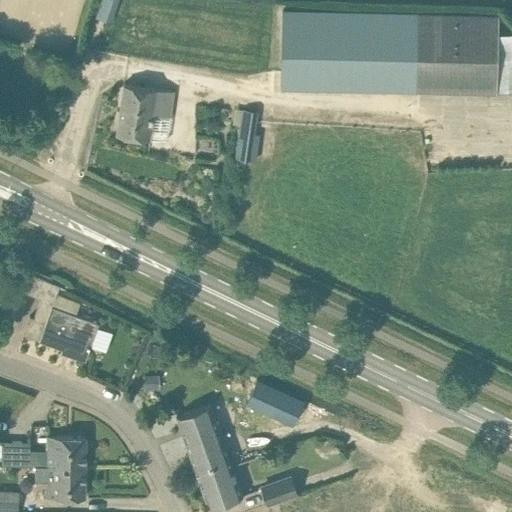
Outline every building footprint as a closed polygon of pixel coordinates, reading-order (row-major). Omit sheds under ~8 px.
[(353,86),(497,90),(498,32),(499,15),(283,10),(281,85),(353,86)] [(511,32),(498,32),(497,90),(511,90),(511,32)] [(174,90),(144,86),(124,83),(116,133),(149,138),(153,114),(170,116),(174,90)] [(240,126),(236,158),(246,159),(251,159),(257,110),(242,108),(242,110),(240,126)] [(23,333),(39,339),(86,356),(99,322),(53,305),(55,299),(43,294),(34,317),(30,315),(23,333)] [(291,422),(302,398),(278,387),(258,377),(247,402),(291,422)] [(177,415),(196,470),(214,464),(216,469),(231,464),(210,403),(177,415)] [(47,464),(46,466),(85,466),(85,435),(47,435),(47,450),(29,450),(29,441),(5,441),(4,463),(47,464)] [(242,495),(231,464),(216,469),(214,464),(196,470),(209,507),(242,495)] [(85,466),(46,466),(46,496),(84,496),(85,466)] [(297,493),(290,474),(261,485),(268,503),(297,493)] [(17,511),(18,491),(0,490),(0,511),(17,511)]
